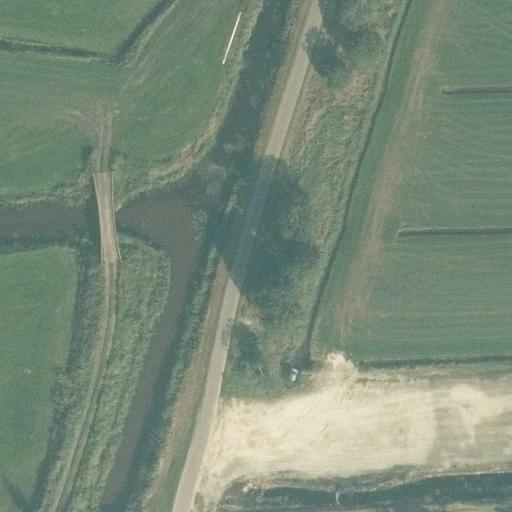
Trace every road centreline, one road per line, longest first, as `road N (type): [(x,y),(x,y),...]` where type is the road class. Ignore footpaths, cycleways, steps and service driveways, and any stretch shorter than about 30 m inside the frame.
road 1 (track): [(55,511),(93,399),(109,314),(104,146),(128,93),(198,0)]
road 2 (unclassified): [(181,511),(243,247),(319,0)]
